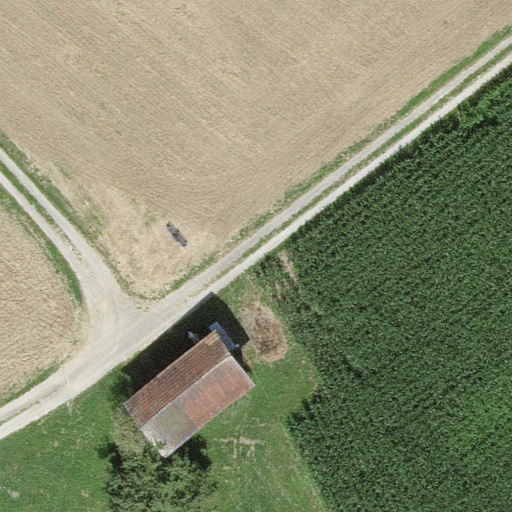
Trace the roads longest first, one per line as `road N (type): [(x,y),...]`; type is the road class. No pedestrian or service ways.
road 1 (track): [(511,38),(176,304),(0,414)]
road 2 (track): [(0,175),(65,246),(117,344)]
